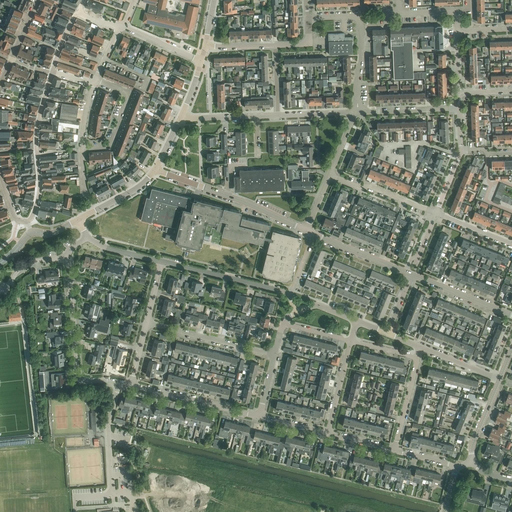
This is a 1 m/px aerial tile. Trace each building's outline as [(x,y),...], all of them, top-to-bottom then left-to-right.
[(64,0),(64,2),(63,4),(75,9),(78,4),(72,2),(67,0),(64,0)] [(103,5),(89,0),(87,0),(84,6),(92,9),(91,9),(101,13),(103,5)] [(193,34),(199,7),(198,7),(199,0),(180,0),(181,0),(189,2),(186,15),(178,12),(176,14),(169,13),(169,11),(168,9),(165,8),(167,0),(143,0),(143,2),(149,3),(147,12),(145,12),(143,21),(182,31),(193,34)] [(38,6),(46,10),(48,7),(50,8),(51,5),(43,2),(43,3),(40,1),(38,6)] [(29,6),(20,2),(18,7),(26,11),(29,6)] [(62,3),(61,5),(60,8),(63,9),(72,13),(75,9),(63,4),(62,3)] [(46,10),(38,6),(36,11),(39,12),(38,13),(46,16),(47,14),(45,13),(46,10)] [(232,6),(224,6),(224,10),(224,12),(225,12),(225,13),(225,14),(231,14),(230,13),(237,12),(237,9),(235,9),(235,6),(232,6)] [(9,13),(21,18),(23,13),(13,9),(11,8),(13,9),(11,14),(9,13)] [(72,13),(63,9),(60,15),(69,19),(71,16),(72,13)] [(19,24),(21,18),(9,13),(9,14),(11,14),(9,19),(6,18),(6,19),(18,24),(19,24)] [(46,22),(47,18),(35,13),(33,19),(43,23),(44,21),(46,22)] [(55,21),(66,26),(68,21),(59,16),(56,21),(55,21)] [(88,31),(90,27),(91,25),(87,23),(76,18),(74,24),(88,31)] [(18,24),(6,19),(9,20),(6,25),(4,24),(16,29),(18,24)] [(66,26),(55,21),(52,26),(64,31),(66,26)] [(14,34),(16,29),(4,24),(6,25),(4,30),(2,29),(4,30),(14,34)] [(81,36),(84,30),(73,25),(70,32),(81,36)] [(412,41),(415,41),(415,38),(418,38),(419,37),(421,37),(421,35),(421,26),(411,27),(412,41)] [(442,26),(421,26),(421,35),(421,37),(421,40),(421,41),(422,49),(443,48),(443,40),(442,26)] [(56,31),(47,27),(44,33),(56,38),(60,39),(63,32),(57,29),(56,31)] [(96,27),(94,33),(102,37),(104,33),(101,31),(102,29),(96,27)] [(288,36),(297,36),(297,34),(298,33),(299,33),(299,30),(298,30),(298,27),(289,28),(287,28),(288,36)] [(390,27),(391,50),(393,50),(394,79),(404,79),(402,27),(390,27)] [(413,78),(413,73),(412,49),(412,47),(412,41),(411,27),(402,27),(404,79),(413,78)] [(28,28),(26,34),(33,36),(35,32),(35,31),(32,29),(28,28)] [(373,38),(381,38),(385,38),(385,29),(373,30),(370,30),(370,38),(373,38)] [(345,37),(345,35),(345,33),(328,34),(328,42),(329,42),(329,54),(352,53),(352,42),(354,42),(353,37),(354,37),(354,36),(345,37)] [(0,42),(9,46),(10,43),(13,44),(15,39),(6,34),(4,40),(2,39),(0,42)] [(102,45),(105,39),(94,34),(91,41),(102,45)] [(65,41),(76,44),(78,39),(68,35),(67,38),(65,41)] [(25,36),(22,43),(30,47),(31,46),(32,43),(34,44),(35,42),(33,41),(33,40),(25,36)] [(127,45),(130,39),(123,36),(119,47),(125,49),(126,47),(127,45)] [(381,38),(373,38),(374,54),(382,54),(381,45),(381,38)] [(137,52),(141,44),(135,41),(129,53),(132,55),(134,50),(137,52)] [(9,46),(0,42),(0,45),(1,46),(0,48),(0,51),(8,55),(10,50),(8,48),(9,46)] [(62,48),(70,51),(72,51),(75,53),(77,53),(78,50),(74,49),(75,46),(65,42),(62,48)] [(98,53),(100,47),(93,44),(91,49),(91,51),(98,53)] [(21,59),(24,51),(21,50),(23,47),(21,46),(16,57),(21,59)] [(45,53),(53,55),(55,49),(43,46),(42,48),(46,49),(45,53)] [(147,61),(148,58),(150,54),(149,53),(151,49),(145,46),(140,58),(147,61)] [(24,51),(21,59),(25,61),(30,50),(28,49),(27,52),(24,51)] [(30,50),(25,61),(30,63),(33,55),(31,54),(32,51),(30,50)] [(154,62),(151,70),(154,71),(162,54),(156,51),(153,57),(156,59),(154,62)] [(43,59),(51,61),(53,56),(53,55),(45,53),(41,52),(41,54),(44,55),(43,59)] [(81,65),(82,61),(83,58),(77,56),(76,57),(61,52),(60,55),(59,58),(81,65)] [(153,72),(156,74),(161,61),(164,62),(167,56),(162,54),(154,71),(153,72)] [(51,61),(43,59),(42,63),(38,62),(37,64),(49,68),(51,61)] [(69,71),(70,66),(58,62),(56,67),(69,71)] [(189,68),(180,63),(178,66),(180,67),(178,70),(175,68),(173,72),(180,76),(182,73),(182,72),(186,74),(189,68)] [(12,76),(18,64),(16,64),(15,65),(13,64),(9,72),(11,73),(10,76),(12,76)] [(18,76),(21,68),(19,67),(20,65),(18,64),(12,76),(14,77),(15,75),(18,76)] [(70,66),(69,71),(78,74),(80,69),(70,66)] [(108,79),(112,67),(110,66),(109,70),(106,69),(103,77),(108,79)] [(21,68),(18,76),(19,77),(18,79),(21,80),(26,68),(24,67),(23,69),(21,68)] [(112,67),(108,79),(113,81),(116,72),(113,71),(114,68),(112,67)] [(26,68),(21,80),(23,81),(24,79),(26,80),(29,72),(27,71),(28,69),(26,68)] [(257,79),(257,68),(253,68),(253,72),(246,72),(247,79),(257,79)] [(118,83),(122,71),(120,70),(119,74),(116,72),(113,81),(118,83)] [(123,85),(126,76),(123,75),(124,72),(122,71),(118,83),(123,85)] [(36,81),(45,84),(48,74),(39,72),(36,81)] [(132,75),(128,87),(133,89),(136,80),(133,79),(134,76),(135,74),(133,73),(132,75)] [(126,76),(123,85),(128,87),(132,75),(130,74),(129,78),(126,76)] [(169,82),(181,87),(184,81),(176,77),(176,78),(172,76),(169,82)] [(64,87),(65,84),(60,83),(61,79),(54,77),(52,83),(64,87)] [(34,81),(33,86),(32,86),(43,90),(45,84),(36,81),(34,81)] [(5,82),(3,87),(15,90),(17,85),(15,84),(5,82)] [(67,93),(68,90),(61,88),(51,86),(49,92),(56,93),(65,95),(65,93),(67,93)] [(309,98),(307,98),(307,103),(309,103),(309,105),(315,105),(315,88),(315,87),(311,87),(312,93),(309,93),(309,98)] [(41,97),(43,91),(30,88),(30,90),(27,90),(26,93),(41,97)] [(169,95),(177,98),(179,92),(167,88),(166,90),(165,93),(169,95)] [(332,93),(333,104),(339,104),(339,97),(343,97),(342,89),(338,89),(338,93),(336,93),(336,95),(332,95),(332,93)] [(99,95),(110,99),(111,97),(108,96),(109,92),(100,90),(99,95)] [(145,99),(146,97),(143,96),(144,93),(136,90),(134,95),(145,99)] [(41,97),(22,92),(21,97),(26,98),(25,100),(34,103),(33,104),(39,106),(41,97)] [(56,93),(49,92),(48,97),(68,101),(69,96),(56,93)] [(333,104),(332,93),(323,93),(324,101),(326,101),(327,104),(333,104)] [(270,107),(270,106),(273,106),(273,99),(270,99),(270,94),(266,94),(266,96),(263,97),(263,100),(263,107),(270,107)] [(144,102),(144,101),(146,102),(147,100),(146,100),(145,99),(134,95),(132,100),(140,103),(141,100),(144,101),(144,102)] [(177,98),(169,95),(167,98),(164,96),(163,99),(174,104),(177,98)] [(0,105),(7,107),(8,99),(0,97),(0,105)] [(106,103),(97,100),(95,105),(107,109),(108,107),(105,106),(106,103)] [(140,103),(132,100),(130,105),(141,109),(142,107),(139,106),(140,103)] [(54,109),(55,105),(57,106),(58,102),(56,102),(52,101),(52,102),(47,101),(45,107),(54,109)] [(61,111),(77,113),(78,105),(62,103),(61,111)] [(161,104),(158,109),(161,110),(163,111),(169,114),(172,108),(162,104),(161,103),(161,104)] [(31,105),(30,105),(29,112),(37,114),(38,107),(31,105)] [(107,109),(95,105),(94,110),(102,113),(103,110),(106,111),(107,109)] [(128,110),(136,113),(137,110),(141,111),(143,113),(144,110),(143,110),(141,109),(130,105),(128,110)] [(149,105),(148,106),(147,109),(146,111),(146,113),(151,115),(153,116),(154,113),(149,111),(150,109),(155,111),(156,108),(152,107),(153,106),(149,105)] [(0,108),(0,119),(5,120),(8,121),(8,120),(8,113),(8,110),(0,108)] [(52,117),(53,114),(56,114),(57,111),(54,110),(52,110),(45,108),(43,116),(48,117),(52,117)] [(126,115),(138,119),(139,120),(140,118),(135,116),(136,113),(128,110),(126,115)] [(160,113),(159,116),(166,120),(169,114),(163,111),(161,110),(160,113)] [(76,120),(77,113),(61,111),(60,118),(76,120)] [(23,113),(22,117),(24,117),(23,119),(28,120),(28,121),(35,122),(36,115),(23,113)] [(137,121),(138,119),(126,115),(124,120),(132,123),(133,120),(137,121)] [(63,126),(79,128),(79,122),(74,121),(59,119),(52,119),(52,125),(40,124),(40,130),(58,131),(62,132),(63,126)] [(155,122),(153,126),(162,130),(164,124),(156,120),(155,122)] [(135,130),(135,129),(132,128),(133,125),(125,122),(123,127),(134,131),(137,132),(137,131),(135,130)] [(406,137),(410,137),(410,133),(411,133),(411,129),(414,129),(413,122),(407,122),(407,129),(408,133),(405,133),(406,137)] [(153,126),(152,126),(150,125),(149,126),(152,128),(152,130),(151,132),(159,136),(162,130),(153,126)] [(121,132),(129,135),(130,132),(133,133),(134,131),(123,127),(121,132)] [(0,139),(11,139),(11,130),(0,130),(0,139)] [(369,136),(371,132),(365,130),(363,133),(361,132),(359,139),(370,143),(371,141),(366,139),(368,135),(369,136)] [(134,140),(131,139),(128,138),(129,135),(121,132),(119,137),(133,142),(134,140)] [(143,135),(138,132),(135,141),(139,143),(143,135)] [(133,142),(119,137),(117,141),(125,145),(126,142),(130,143),(132,144),(133,142)] [(154,148),(157,141),(148,137),(146,141),(145,144),(148,145),(154,148)] [(207,145),(216,145),(216,137),(206,138),(207,145)] [(33,139),(27,139),(27,141),(27,143),(23,143),(23,142),(17,142),(17,148),(33,147),(33,139)] [(358,147),(365,150),(366,151),(369,143),(370,143),(359,139),(357,142),(357,141),(355,144),(356,144),(356,145),(358,146),(358,147)] [(39,142),(39,143),(39,147),(55,148),(56,141),(44,140),(39,140),(39,142)] [(115,146),(126,151),(127,149),(124,147),(125,145),(117,141),(115,146)] [(126,151),(115,146),(113,151),(121,155),(122,152),(126,153),(126,151)] [(306,156),(313,156),(312,147),(306,147),(306,146),(303,147),(303,148),(302,148),(302,150),(302,154),(306,153),(306,156)] [(433,149),(427,147),(423,158),(429,161),(431,158),(429,157),(433,149)] [(133,158),(134,159),(137,154),(139,155),(138,156),(141,157),(139,160),(145,163),(148,158),(138,152),(137,152),(132,149),(129,155),(133,158)] [(138,152),(148,158),(151,152),(145,149),(143,152),(139,150),(138,152)] [(26,160),(26,162),(29,162),(35,161),(33,150),(23,151),(24,156),(26,156),(26,160)] [(210,153),(207,153),(207,160),(211,160),(211,161),(216,161),(216,160),(216,156),(218,156),(218,152),(210,152),(210,153)] [(350,160),(359,163),(361,157),(357,156),(358,154),(353,153),(353,154),(352,154),(350,160)] [(429,161),(441,165),(443,159),(441,158),(443,155),(438,154),(437,156),(435,160),(431,158),(429,161)] [(300,156),(300,160),(302,160),(302,163),(305,166),(313,165),(313,156),(306,156),(300,156)] [(2,167),(9,165),(8,159),(5,160),(5,158),(0,159),(2,167)] [(361,164),(359,163),(350,160),(348,165),(355,168),(354,169),(358,171),(361,164)] [(429,161),(428,163),(431,164),(430,166),(430,167),(431,168),(432,168),(438,171),(441,165),(429,161)] [(130,163),(128,165),(136,174),(141,169),(136,164),(133,167),(130,163)] [(473,172),(477,173),(481,175),(484,176),(486,171),(483,170),(482,171),(479,170),(480,168),(469,163),(466,169),(473,172)] [(15,168),(14,165),(8,166),(8,169),(2,170),(4,175),(14,173),(13,168),(15,168)] [(128,168),(125,171),(127,173),(132,178),(136,174),(128,165),(126,166),(128,168)] [(363,180),(367,170),(368,167),(365,166),(364,168),(360,178),(363,180)] [(375,166),(373,170),(370,169),(367,175),(373,178),(376,171),(377,167),(375,166)] [(216,167),(208,167),(208,177),(216,177),(219,177),(219,167),(216,167)] [(284,174),(284,168),(239,170),(240,176),(234,177),(234,187),(236,187),(237,189),(240,189),(240,191),(284,189),(284,180),(285,180),(285,174),(284,174)] [(464,175),(471,178),(473,172),(466,169),(464,175)] [(291,181),(291,184),(292,189),(303,189),(302,170),(302,171),(302,181),(291,181)] [(313,181),(309,181),(308,170),(302,170),(303,189),(314,188),(313,181)] [(379,180),(382,173),(376,171),(373,178),(379,180)] [(117,173),(115,174),(121,185),(126,182),(123,176),(122,174),(121,173),(118,175),(117,173)] [(384,182),(387,175),(382,173),(379,180),(384,182)] [(423,177),(434,182),(436,176),(430,173),(429,176),(424,174),(423,177)] [(115,174),(110,177),(110,178),(115,188),(121,185),(115,174)] [(387,175),(384,182),(390,185),(393,178),(394,175),(391,174),(390,177),(387,175)] [(43,178),(42,183),(53,184),(56,184),(56,181),(60,181),(66,181),(66,175),(52,176),(52,178),(48,178),(48,179),(43,178)] [(395,179),(396,176),(394,175),(393,178),(390,185),(396,187),(398,180),(395,179)] [(471,178),(464,175),(462,180),(469,183),(471,178)] [(434,182),(423,177),(422,179),(423,180),(422,183),(421,183),(432,187),(434,182)] [(401,189),(404,182),(398,180),(396,187),(401,189)] [(405,180),(404,182),(401,189),(407,192),(410,185),(407,183),(407,181),(405,180)] [(471,187),(472,185),(473,184),(469,183),(462,180),(459,186),(466,189),(468,186),(471,187)] [(102,181),(99,182),(105,193),(111,190),(106,182),(103,183),(102,181)] [(98,186),(95,188),(96,190),(100,196),(105,193),(99,182),(97,184),(98,186)] [(418,189),(429,193),(432,187),(421,183),(420,183),(419,186),(418,189)] [(31,194),(34,194),(35,186),(26,188),(26,193),(31,192),(31,194)] [(457,192),(464,195),(466,189),(459,186),(457,192)] [(147,197),(141,220),(151,223),(152,221),(160,224),(176,228),(177,226),(178,223),(180,223),(176,236),(166,233),(165,238),(178,242),(178,245),(188,248),(200,251),(201,247),(201,243),(202,240),(205,230),(208,231),(210,224),(208,223),(209,221),(212,221),(218,223),(216,228),(223,230),(222,233),(241,238),(242,236),(245,237),(260,241),(260,239),(263,240),(264,236),(267,237),(269,232),(270,232),(268,240),(269,240),(268,244),(268,243),(267,247),(268,247),(267,251),(274,253),(274,255),(265,253),(265,256),(263,263),(261,269),(263,269),(262,274),(267,275),(266,277),(272,278),(279,279),(279,280),(284,282),(285,280),(290,281),(291,276),(293,277),(294,271),(293,271),(295,264),(296,264),(296,261),(297,260),(291,259),(292,257),(297,259),(297,257),(298,255),(297,255),(299,248),(300,248),(301,243),(299,242),(301,237),(296,236),(296,234),(291,233),(291,234),(283,232),(284,231),(277,230),(273,229),(273,230),(269,229),(270,227),(270,225),(267,225),(268,223),(239,216),(238,218),(236,218),(237,212),(234,212),(235,210),(218,206),(218,207),(216,206),(216,204),(212,203),(200,200),(194,199),(193,202),(190,201),(191,198),(185,196),(182,196),(152,188),(150,198),(147,197)] [(335,196),(345,201),(346,201),(347,198),(345,197),(348,191),(341,188),(340,192),(337,190),(335,196)] [(418,189),(417,188),(416,191),(410,189),(409,192),(427,199),(429,193),(418,189)] [(464,195),(457,192),(455,197),(462,200),(463,197),(467,199),(466,199),(470,201),(472,198),(468,196),(464,195)] [(70,208),(70,203),(72,197),(66,196),(65,199),(64,199),(63,204),(64,204),(64,206),(70,208)] [(335,196),(332,202),(338,205),(340,201),(344,203),(345,201),(335,196)] [(353,215),(355,208),(358,209),(359,205),(362,206),(365,199),(359,197),(355,207),(353,206),(350,214),(353,215)] [(462,200),(455,197),(452,203),(467,209),(468,205),(465,204),(464,204),(461,203),(462,200)] [(32,208),(34,202),(22,199),(21,205),(32,208)] [(365,199),(362,206),(366,208),(364,213),(367,214),(371,202),(365,199)] [(55,207),(56,203),(48,202),(48,203),(41,201),(40,204),(39,207),(49,209),(50,206),(55,207)] [(330,208),(341,212),(342,210),(340,209),(342,206),(338,205),(332,202),(330,208)] [(371,202),(367,214),(369,214),(370,212),(373,214),(374,211),(377,204),(371,202)] [(470,210),(467,209),(452,203),(450,209),(457,212),(458,208),(462,210),(462,211),(466,212),(466,214),(468,215),(470,210)] [(376,217),(373,224),(376,225),(383,207),(377,204),(374,211),(378,213),(376,217)] [(381,222),(380,222),(381,219),(383,214),(386,216),(389,209),(383,207),(376,225),(380,226),(381,222)] [(343,213),(341,212),(330,208),(329,210),(328,209),(327,212),(328,213),(327,213),(337,218),(339,214),(342,215),(343,213)] [(53,210),(52,212),(39,209),(38,216),(45,218),(46,214),(56,216),(57,211),(53,210)] [(392,225),(393,223),(395,217),(393,216),(395,212),(389,209),(386,216),(389,217),(388,220),(390,221),(389,223),(392,225)] [(480,214),(481,211),(479,209),(477,212),(474,211),(471,218),(477,221),(480,213),(480,214)] [(0,222),(5,221),(5,219),(9,218),(7,211),(4,211),(4,210),(0,211),(0,222)] [(483,215),(484,212),(481,211),(480,214),(480,213),(477,221),(483,223),(486,216),(483,215)] [(494,219),(496,214),(493,213),(493,215),(492,218),(491,218),(488,225),(494,227),(497,220),(494,219)] [(398,221),(402,223),(408,225),(415,228),(418,222),(411,219),(409,222),(401,219),(402,216),(398,214),(396,220),(398,221)] [(486,216),(483,223),(488,225),(491,218),(492,218),(493,215),(490,214),(489,217),(486,216)] [(339,227),(338,230),(341,232),(344,223),(341,222),(337,220),(336,221),(331,219),(331,220),(325,218),(323,225),(331,228),(332,224),(335,225),(339,227)] [(494,227),(500,230),(504,219),(502,219),(501,218),(500,222),(497,220),(494,227)] [(105,219),(101,235),(112,237),(113,235),(117,236),(116,238),(160,249),(163,238),(134,231),(134,230),(120,226),(120,223),(116,222),(105,219)] [(507,221),(504,220),(504,219),(500,230),(505,232),(508,225),(506,224),(507,221)] [(406,231),(413,234),(415,228),(408,225),(406,231)] [(350,228),(347,227),(344,234),(350,236),(354,227),(352,226),(350,228)] [(356,239),(359,232),(360,230),(360,229),(354,227),(350,236),(356,239)] [(362,241),(366,232),(366,231),(367,229),(364,228),(363,230),(362,231),(360,230),(359,232),(356,239),(362,241)] [(406,231),(404,237),(403,237),(410,240),(413,234),(406,231)] [(368,244),(372,234),(366,232),(362,241),(368,244)] [(438,238),(446,241),(448,235),(441,232),(438,238)] [(368,244),(374,246),(378,236),(372,234),(368,244)] [(381,235),(379,234),(378,236),(374,246),(380,249),(383,242),(379,240),(381,235)] [(401,243),(408,246),(410,240),(403,237),(403,239),(401,243)] [(446,241),(438,238),(436,243),(443,246),(446,241)] [(466,249),(469,241),(463,239),(460,246),(466,249)] [(464,253),(467,254),(469,250),(471,251),(474,244),(469,241),(466,249),(464,253)] [(408,246),(401,243),(400,246),(398,245),(397,248),(406,251),(408,246)] [(443,246),(436,243),(434,249),(441,252),(443,246)] [(477,253),(480,246),(474,244),(471,251),(477,253)] [(403,257),(406,251),(397,248),(395,247),(393,246),(392,249),(394,250),(393,252),(394,253),(403,257)] [(480,246),(477,253),(483,256),(486,248),(480,246)] [(314,254),(322,257),(325,251),(317,248),(314,254)] [(486,248),(483,256),(488,258),(491,251),(486,248)] [(431,255),(439,258),(443,259),(443,258),(440,257),(439,257),(441,252),(434,249),(431,255)] [(491,251),(488,258),(494,260),(497,253),(491,251)] [(497,253),(494,260),(497,262),(495,266),(498,267),(499,266),(500,263),(503,255),(497,253)] [(322,257),(314,254),(312,260),(320,263),(322,257)] [(442,262),(438,260),(439,258),(431,255),(429,261),(440,265),(442,262)] [(500,263),(506,265),(508,266),(511,260),(508,259),(509,258),(503,255),(500,263)] [(102,260),(86,256),(84,265),(95,268),(94,271),(99,272),(102,260)] [(309,266),(317,270),(320,263),(312,260),(309,266)] [(337,271),(340,263),(334,260),(331,268),(337,271)] [(109,261),(107,270),(122,274),(120,279),(124,280),(127,267),(124,267),(125,265),(109,261)] [(444,275),(447,268),(443,266),(440,265),(429,261),(427,266),(429,268),(429,269),(437,273),(439,268),(442,269),(440,274),(444,275)] [(347,265),(340,263),(337,271),(343,273),(347,265)] [(343,273),(350,276),(353,268),(347,265),(343,273)] [(317,270),(309,266),(307,273),(315,276),(317,270)] [(144,284),(147,271),(140,269),(135,268),(134,272),(131,271),(129,277),(133,278),(133,276),(140,278),(139,282),(144,284)] [(356,278),(359,270),(353,268),(350,276),(356,278)] [(453,279),(456,271),(451,269),(448,276),(453,279)] [(39,283),(52,281),(60,280),(59,278),(60,278),(58,270),(51,271),(46,271),(46,276),(43,276),(43,275),(38,276),(39,283)] [(359,270),(356,278),(362,281),(365,273),(359,270)] [(375,281),(378,273),(372,270),(369,278),(375,281)] [(459,281),(462,274),(456,271),(453,279),(459,281)] [(465,283),(468,276),(470,272),(467,271),(465,275),(462,274),(459,281),(465,283)] [(378,273),(375,281),(381,283),(384,275),(378,273)] [(387,286),(391,278),(384,275),(381,283),(387,286)] [(471,286),(474,278),(468,276),(465,283),(471,286)] [(168,284),(180,287),(176,286),(178,280),(170,278),(168,284)] [(391,278),(387,286),(394,288),(397,280),(391,278)] [(476,288),(479,281),(474,278),(471,286),(476,288)] [(309,290),(312,282),(306,279),(303,287),(309,290)] [(191,289),(197,291),(196,294),(203,295),(204,288),(204,289),(201,288),(202,283),(193,281),(191,289)] [(479,281),(476,288),(482,290),(485,283),(479,281)] [(312,282),(309,290),(315,292),(319,284),(312,282)] [(103,289),(105,289),(105,287),(104,287),(103,287),(88,283),(88,286),(85,286),(83,296),(90,298),(93,288),(95,288),(96,289),(100,290),(101,290),(102,290),(103,290),(103,289)] [(485,283),(482,290),(488,293),(491,285),(485,283)] [(180,287),(168,284),(167,291),(175,293),(176,289),(180,290),(180,287)] [(319,284),(315,292),(322,295),(325,287),(319,284)] [(491,285),(488,293),(493,295),(497,288),(491,285)] [(210,293),(214,294),(214,296),(217,297),(217,299),(223,300),(225,292),(221,291),(222,288),(212,286),(210,293)] [(325,287),(322,295),(328,298),(331,290),(325,287)] [(341,297),(344,289),(338,287),(334,295),(341,297)] [(121,293),(122,291),(113,289),(113,295),(124,298),(125,294),(121,293)] [(344,289),(341,297),(347,300),(350,292),(344,289)] [(381,298),(390,301),(392,295),(384,291),(381,298)] [(431,299),(431,300),(424,297),(425,294),(417,291),(415,297),(423,300),(430,303),(433,304),(434,300),(431,299)] [(246,315),(250,316),(252,308),(249,308),(251,297),(240,294),(240,293),(236,292),(233,301),(244,304),(242,311),(246,312),(246,315)] [(350,292),(347,300),(353,302),(356,294),(350,292)] [(59,307),(61,307),(60,299),(55,299),(55,297),(56,297),(55,293),(48,294),(49,300),(48,300),(49,308),(55,308),(55,307),(59,307)] [(359,305),(363,297),(356,294),(353,302),(359,305)] [(136,303),(137,299),(127,296),(125,306),(128,307),(127,308),(126,308),(126,312),(127,312),(126,313),(135,315),(137,304),(136,303)] [(363,297),(359,305),(366,308),(369,300),(363,297)] [(420,306),(423,300),(415,297),(412,302),(420,306)] [(256,305),(259,306),(260,304),(265,305),(264,309),(272,311),(274,302),(257,298),(256,305)] [(387,307),(390,301),(381,298),(379,304),(387,307)] [(440,311),(441,309),(444,301),(438,298),(434,309),(440,311)] [(164,303),(163,306),(174,308),(176,302),(165,299),(163,300),(163,302),(164,303)] [(447,311),(450,303),(444,301),(441,309),(447,311)] [(412,302),(410,308),(418,312),(420,306),(412,302)] [(84,313),(84,315),(86,316),(90,317),(95,318),(96,318),(98,310),(100,310),(101,306),(101,305),(90,303),(89,306),(87,305),(86,309),(85,309),(84,311),(85,311),(85,313),(84,313)] [(450,303),(447,311),(452,314),(456,306),(450,303)] [(376,310),(384,313),(387,307),(379,304),(376,310)] [(161,312),(161,315),(168,317),(169,314),(170,310),(171,310),(171,311),(174,312),(175,311),(176,312),(175,316),(180,317),(182,310),(174,308),(163,306),(162,309),(161,309),(161,311),(161,312)] [(458,316),(462,308),(456,306),(452,314),(458,316)] [(187,311),(186,313),(184,320),(191,322),(194,308),(192,307),(191,311),(188,310),(187,310),(187,311)] [(202,321),(204,314),(199,313),(196,312),(197,309),(194,308),(191,322),(197,324),(198,320),(202,321)] [(410,308),(407,314),(416,318),(418,312),(410,308)] [(467,310),(462,308),(458,316),(464,319),(467,310)] [(9,310),(9,313),(10,321),(21,319),(20,312),(20,309),(9,310)] [(382,320),(384,313),(376,310),(374,316),(382,320)] [(464,319),(470,321),(473,313),(467,310),(464,319)] [(57,328),(57,325),(62,325),(61,314),(58,314),(58,313),(51,313),(51,317),(54,317),(54,322),(50,322),(50,329),(57,328)] [(204,314),(202,321),(206,322),(205,326),(211,327),(215,313),(213,313),(211,319),(207,318),(208,315),(204,314)] [(215,313),(211,327),(218,329),(219,325),(223,326),(225,320),(221,319),(220,321),(216,321),(218,314),(215,313)] [(473,313),(470,321),(476,323),(479,315),(473,313)] [(407,314),(405,320),(413,324),(416,318),(407,314)] [(479,315),(476,323),(482,326),(485,318),(479,315)] [(108,326),(110,317),(106,316),(105,320),(100,319),(99,324),(108,326)] [(248,324),(252,325),(256,326),(257,323),(268,325),(270,318),(261,316),(260,320),(249,317),(248,322),(248,324)] [(131,320),(121,317),(119,323),(124,324),(122,333),(130,335),(132,324),(130,323),(131,320)] [(230,321),(227,331),(233,333),(236,323),(237,320),(237,319),(234,318),(233,322),(230,321)] [(405,320),(403,326),(411,329),(413,324),(405,320)] [(97,330),(110,334),(111,327),(108,326),(99,324),(91,322),(90,325),(88,325),(85,335),(93,337),(95,329),(97,329),(97,330)] [(236,323),(233,333),(240,334),(241,331),(243,331),(244,326),(242,326),(241,327),(238,326),(239,323),(236,323)] [(495,326),(494,329),(503,333),(506,327),(499,324),(498,327),(495,326)] [(426,327),(423,335),(429,338),(432,330),(426,327)] [(493,332),(495,333),(494,336),(501,339),(503,333),(494,329),(493,332)] [(267,332),(266,332),(258,330),(256,336),(257,337),(264,339),(266,335),(267,332)] [(429,338),(435,340),(438,332),(432,330),(429,338)] [(59,332),(47,332),(47,337),(53,336),(54,341),(53,341),(53,346),(53,347),(59,347),(59,345),(63,344),(62,335),(59,335),(59,332)] [(441,343),(444,334),(438,332),(435,340),(441,343)] [(298,344),(300,336),(294,334),(291,345),(294,346),(294,344),(298,344)] [(447,345),(450,337),(444,334),(441,343),(447,345)] [(304,346),(306,337),(300,336),(298,344),(304,346)] [(493,339),(490,338),(489,341),(499,345),(501,339),(494,336),(493,339)] [(306,337),(304,346),(310,348),(313,339),(306,337)] [(452,347),(456,339),(450,337),(447,345),(452,347)] [(164,346),(165,342),(155,339),(153,346),(164,349),(165,346),(164,346)] [(316,349),(319,340),(313,339),(310,348),(316,349)] [(456,339),(452,347),(458,350),(462,342),(456,339)] [(468,342),(462,339),(462,342),(458,350),(464,352),(467,344),(468,342)] [(323,351),(325,342),(319,340),(316,349),(323,351)] [(491,345),(489,348),(496,351),(499,345),(489,341),(488,343),(491,345)] [(181,352),(183,344),(175,342),(173,350),(181,352)] [(325,342),(323,351),(329,352),(331,344),(325,342)] [(104,351),(106,345),(97,343),(94,355),(90,354),(88,362),(95,364),(96,360),(100,361),(103,350),(104,351)] [(187,354),(189,345),(183,344),(181,352),(187,354)] [(331,344),(329,352),(335,354),(337,345),(331,344)] [(467,344),(464,352),(470,355),(473,346),(467,344)] [(187,354),(193,355),(195,347),(189,345),(187,354)] [(159,355),(160,351),(163,352),(164,349),(153,346),(151,353),(159,355)] [(199,357),(201,348),(195,347),(193,355),(199,357)] [(205,358),(207,350),(201,348),(199,357),(205,358)] [(494,357),(496,351),(489,348),(488,351),(485,350),(484,353),(494,357)] [(127,351),(119,349),(117,359),(115,358),(113,366),(119,368),(120,364),(123,365),(127,351)] [(482,352),(476,349),(473,355),(477,357),(478,353),(481,354),(486,356),(484,360),(491,363),(494,357),(484,353),(482,352)] [(61,350),(52,351),(52,355),(54,355),(55,366),(64,365),(63,358),(64,358),(64,353),(61,353),(61,350)] [(211,360),(213,351),(207,350),(205,358),(211,360)] [(217,361),(219,353),(213,351),(211,360),(217,361)] [(365,361),(367,353),(361,351),(359,360),(365,361)] [(219,353),(217,361),(223,363),(226,354),(219,353)] [(373,354),(367,353),(365,361),(371,363),(373,354)] [(226,354),(223,363),(230,365),(232,356),(226,354)] [(373,354),(371,363),(377,364),(380,356),(373,354)] [(232,356),(230,365),(236,366),(238,358),(232,356)] [(286,362),(295,365),(297,358),(288,356),(286,362)] [(332,359),(331,363),(338,365),(340,357),(335,356),(334,359),(332,359)] [(383,366),(386,357),(380,356),(377,364),(377,367),(380,367),(380,365),(383,366)] [(389,370),(392,359),(386,357),(383,366),(389,367),(389,370)] [(250,365),(248,365),(247,365),(244,364),(244,360),(241,359),(239,366),(257,370),(259,364),(251,362),(250,365)] [(396,369),(398,360),(392,359),(389,370),(395,371),(396,369)] [(398,360),(396,369),(402,371),(404,362),(398,360)] [(149,361),(147,368),(155,370),(155,369),(157,363),(149,361)] [(285,368),(293,371),(295,365),(286,362),(285,368)] [(322,371),(331,374),(332,367),(328,366),(329,364),(324,363),(322,371)] [(248,375),(255,377),(257,370),(239,366),(238,369),(246,371),(245,374),(248,375)] [(154,376),(155,373),(162,375),(163,371),(155,369),(155,370),(147,368),(146,374),(154,376)] [(293,371),(285,368),(283,375),(292,377),(293,371)] [(433,378),(435,370),(429,368),(427,377),(433,378)] [(439,380),(441,371),(435,370),(433,378),(439,380)] [(321,378),(329,380),(331,374),(322,371),(321,378)] [(362,375),(363,373),(356,371),(355,373),(353,379),(361,381),(362,375)] [(441,371),(439,380),(445,381),(447,373),(441,371)] [(181,377),(182,373),(179,372),(178,375),(179,375),(178,376),(175,375),(173,384),(179,385),(181,377)] [(65,378),(65,373),(51,374),(52,389),(58,388),(57,386),(65,385),(64,378),(65,378)] [(447,373),(445,381),(451,383),(453,374),(447,373)] [(173,384),(175,375),(168,374),(166,382),(173,384)] [(453,374),(451,383),(457,385),(459,376),(453,374)] [(190,379),(187,378),(185,387),(191,388),(193,380),(194,376),(191,375),(190,379)] [(282,381),(290,383),(292,377),(283,375),(282,381)] [(459,376),(457,385),(463,386),(466,377),(459,376)] [(185,387),(187,378),(181,377),(179,385),(185,387)] [(463,386),(470,388),(472,379),(466,377),(463,386)] [(202,382),(199,381),(197,390),(203,391),(205,383),(206,379),(203,378),(202,382)] [(321,378),(319,384),(328,386),(329,380),(321,378)] [(245,387),(252,389),(254,383),(241,379),(240,382),(243,383),(246,384),(245,387)] [(352,385),(359,387),(361,381),(353,379),(352,385)] [(469,390),(472,391),(473,388),(476,389),(478,381),(472,379),(470,388),(469,390)] [(197,390),(199,381),(193,380),(191,388),(197,390)] [(209,393),(212,384),(211,384),(212,381),(209,380),(209,384),(205,383),(203,391),(209,393)] [(290,383),(282,381),(280,387),(289,389),(290,383)] [(216,394),(218,386),(212,384),(209,393),(216,394)] [(310,388),(318,390),(326,392),(328,386),(319,384),(319,386),(311,384),(310,388)] [(352,385),(350,391),(358,393),(361,394),(363,388),(359,387),(352,385)] [(218,386),(216,394),(222,396),(224,387),(218,386)] [(228,387),(228,388),(224,387),(222,396),(228,398),(230,389),(230,387),(228,387)] [(251,395),(252,389),(245,387),(244,390),(238,389),(234,388),(233,391),(251,395)] [(431,398),(433,390),(428,389),(427,390),(426,390),(425,391),(421,390),(420,396),(427,398),(431,398)] [(326,392),(318,390),(316,396),(325,398),(326,392)] [(231,397),(235,398),(249,401),(251,395),(233,391),(231,397)] [(506,392),(504,396),(502,401),(507,403),(507,402),(511,403),(511,399),(511,394),(508,393),(506,392)] [(395,402),(396,396),(388,394),(387,400),(395,402)] [(130,405),(132,397),(126,396),(125,399),(121,398),(119,407),(126,408),(126,410),(128,410),(130,405)] [(356,399),(349,397),(347,404),(355,406),(356,399)] [(464,407),(472,410),(474,404),(469,402),(470,400),(462,398),(461,402),(466,404),(464,407)] [(142,408),(144,401),(138,399),(136,407),(142,408)] [(387,400),(385,407),(393,408),(395,402),(387,400)] [(150,416),(152,407),(149,407),(150,402),(144,401),(142,408),(140,416),(143,417),(144,415),(147,415),(150,416)] [(282,411),(284,402),(277,401),(275,409),(282,411)] [(284,402),(282,411),(288,412),(290,404),(284,402)] [(426,404),(418,402),(417,408),(424,410),(427,410),(427,408),(425,407),(426,404)] [(294,414),(296,405),(290,404),(288,412),(294,414)] [(296,405),(294,414),(300,415),(302,407),(296,405)] [(156,406),(155,408),(154,414),(153,416),(157,417),(156,420),(159,420),(160,415),(162,408),(156,406)] [(306,417),(308,408),(302,407),(300,415),(306,417)] [(391,415),(393,408),(385,407),(384,413),(391,415)] [(462,413),(469,416),(472,410),(464,407),(462,413)] [(308,408),(306,417),(312,418),(314,410),(308,408)] [(415,414),(423,416),(424,410),(417,408),(415,414)] [(171,423),(174,411),(168,409),(166,417),(165,419),(169,420),(168,423),(171,423)] [(314,410),(312,418),(319,420),(321,411),(314,410)] [(181,423),(183,414),(180,413),(180,412),(174,411),(171,423),(174,424),(174,423),(178,424),(178,423),(181,423)] [(185,419),(188,420),(187,425),(190,426),(189,429),(193,413),(187,411),(186,414),(183,414),(181,423),(184,424),(185,419)] [(496,417),(505,420),(507,417),(509,418),(511,413),(505,411),(504,414),(499,412),(496,417)] [(462,413),(459,412),(458,414),(460,415),(461,416),(460,419),(467,422),(469,416),(462,413)] [(192,429),(194,421),(197,422),(199,414),(193,413),(189,429),(192,429)] [(199,414),(197,422),(201,423),(199,431),(201,432),(202,428),(205,416),(199,414)] [(423,416),(415,414),(414,420),(421,422),(423,416)] [(205,416),(202,428),(205,429),(206,427),(212,428),(214,422),(211,421),(212,417),(205,416)] [(344,417),(342,426),(349,427),(351,419),(344,417)] [(498,427),(505,429),(506,425),(504,424),(505,420),(496,417),(494,422),(499,424),(498,427)] [(355,429),(357,420),(351,419),(349,427),(355,429)] [(357,420),(355,429),(361,431),(363,422),(364,420),(361,419),(361,421),(357,420)] [(457,424),(465,427),(467,422),(460,419),(457,424)] [(221,424),(220,430),(218,436),(227,438),(231,422),(225,421),(224,424),(221,424)] [(227,441),(230,442),(230,438),(231,439),(232,433),(235,434),(238,424),(231,422),(227,438),(228,438),(227,441)] [(367,432),(369,423),(363,422),(361,431),(367,432)] [(375,425),(369,423),(367,432),(373,434),(375,425)] [(238,439),(240,440),(241,438),(240,438),(244,425),(238,424),(235,434),(238,435),(238,437),(238,439)] [(386,437),(388,428),(389,425),(385,424),(384,427),(381,427),(379,435),(386,437)] [(465,427),(457,424),(455,430),(462,433),(465,427)] [(245,434),(248,434),(247,439),(250,440),(251,434),(248,433),(250,427),(244,425),(240,438),(241,438),(243,439),(245,434)] [(379,435),(381,427),(375,425),(373,434),(379,435)] [(490,432),(499,436),(500,433),(503,434),(505,429),(498,427),(497,429),(492,427),(490,432)] [(255,444),(258,445),(261,432),(255,431),(254,435),(251,434),(250,440),(253,441),(253,439),(257,439),(255,444)] [(265,445),(266,442),(267,434),(261,432),(258,445),(261,446),(261,444),(265,445)] [(492,442),(497,445),(498,445),(500,440),(498,439),(499,436),(490,432),(488,437),(493,439),(492,442)] [(433,440),(430,440),(428,447),(434,449),(436,441),(438,435),(434,434),(434,437),(433,440)] [(416,444),(418,437),(412,435),(410,443),(416,444)] [(280,448),(282,442),(279,441),(280,437),(273,436),(269,451),(272,452),(274,447),(277,448),(276,451),(279,451),(280,448)] [(289,451),(293,438),(286,436),(285,442),(282,442),(280,448),(283,449),(284,446),(287,447),(286,450),(289,451)] [(292,451),(294,446),(297,447),(299,439),(293,438),(289,451),(292,451)] [(301,454),(304,455),(305,451),(310,452),(310,450),(309,450),(311,442),(305,441),(301,454)] [(440,450),(442,443),(436,441),(434,449),(440,450)] [(446,452),(448,444),(442,443),(440,450),(446,452)] [(499,448),(500,447),(496,445),(495,447),(493,445),(492,446),(488,444),(485,450),(485,451),(484,454),(491,457),(490,459),(498,462),(501,454),(498,453),(500,448),(499,448)] [(327,460),(330,447),(324,445),(323,450),(319,449),(316,458),(320,459),(320,458),(327,460)] [(330,447),(327,460),(330,461),(331,455),(334,456),(336,449),(330,447)] [(336,449),(334,456),(333,460),(337,461),(336,462),(339,463),(342,450),(336,449)] [(349,465),(351,456),(348,455),(349,452),(342,450),(339,463),(338,466),(339,466),(341,467),(343,461),(346,462),(345,464),(349,465)] [(351,456),(349,465),(352,466),(352,463),(356,464),(354,470),(357,470),(360,457),(354,456),(351,456)] [(357,470),(360,471),(361,468),(364,469),(364,466),(366,459),(360,457),(357,470)] [(366,474),(369,475),(369,473),(373,460),(366,459),(364,466),(368,467),(366,474)] [(373,460),(369,473),(372,474),(373,471),(376,472),(378,472),(379,473),(381,466),(378,466),(379,462),(373,460)] [(382,473),(383,471),(386,472),(385,477),(384,478),(383,480),(384,481),(387,482),(387,478),(388,478),(391,465),(385,463),(384,467),(381,466),(379,473),(382,473)] [(395,474),(397,466),(391,465),(388,478),(390,479),(391,477),(394,478),(394,477),(395,474)] [(398,477),(397,480),(400,481),(403,468),(397,466),(395,474),(394,477),(398,477)] [(410,480),(411,474),(408,473),(409,469),(403,468),(400,481),(403,482),(404,476),(407,477),(407,480),(410,480)] [(419,483),(422,470),(416,468),(414,475),(411,474),(410,480),(413,481),(414,476),(417,477),(416,482),(419,483)] [(420,489),(423,478),(426,479),(428,471),(422,470),(419,483),(418,485),(419,485),(418,489),(420,489)] [(434,473),(432,480),(431,486),(434,486),(435,481),(439,482),(438,485),(441,485),(443,479),(440,478),(441,474),(434,473)] [(198,482),(191,511),(215,511),(221,487),(198,482)] [(468,492),(467,496),(470,497),(470,498),(479,500),(478,503),(483,505),(486,496),(483,495),(483,492),(479,491),(472,489),(472,493),(468,492)] [(495,494),(492,504),(506,507),(508,499),(505,499),(505,497),(495,494)]
